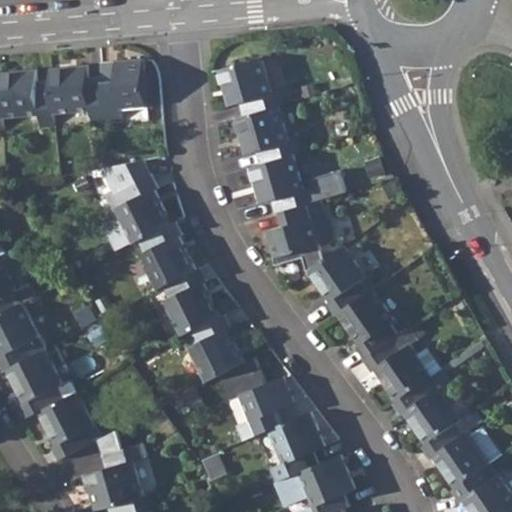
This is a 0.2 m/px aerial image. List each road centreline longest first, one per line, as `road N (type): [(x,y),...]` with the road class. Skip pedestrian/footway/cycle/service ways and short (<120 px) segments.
road 1 (residential): [(421,511),(408,482),(264,291),(220,219),(197,143),(182,14)]
road 2 (tertiary): [(387,34),(406,104),(467,210)]
road 3 (residential): [(0,26),(182,14)]
road 4 (tertiary): [(467,210),(441,88),(451,44)]
